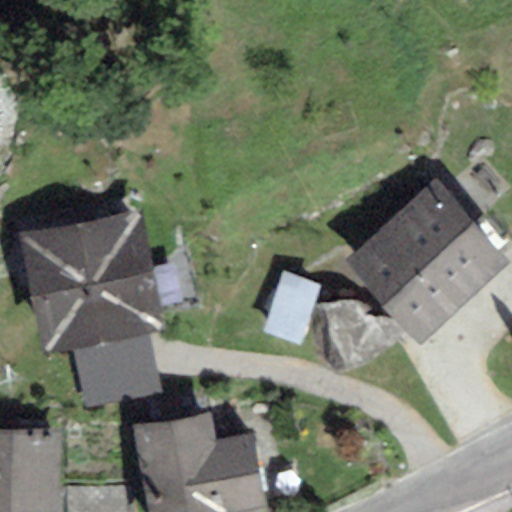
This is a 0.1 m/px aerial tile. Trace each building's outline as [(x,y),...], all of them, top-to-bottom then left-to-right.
[(435,173),(347,254),(418,331),(506,250),(435,173)] [(163,317),(135,202),(16,230),(43,345),(163,317)] [(319,281),(280,269),(263,326),(302,337),(319,281)] [(211,403),(132,418),(150,511),(230,511),(229,500),(263,494),(250,424),(216,431),(211,403)] [(56,511),(58,424),(0,422),(0,511),(56,511)]
